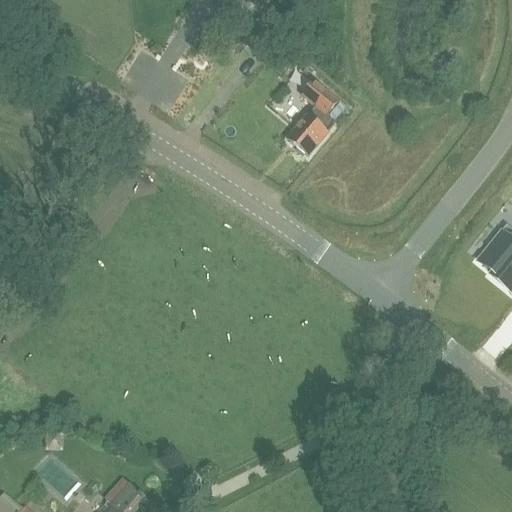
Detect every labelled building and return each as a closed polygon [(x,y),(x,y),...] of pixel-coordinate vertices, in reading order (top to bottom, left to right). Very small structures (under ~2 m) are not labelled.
[(190,0),(183,16),(203,26),(216,0),(190,0)] [(258,22),(242,42),(252,51),(256,46),(265,53),(277,39),(258,22)] [(134,77),(145,50),(128,44),(118,71),(134,77)] [(340,104),(316,84),(302,100),(314,111),(288,142),(308,159),(328,135),(325,133),(333,124),(327,120),(340,104)] [(492,277),(511,293),(511,231),(507,227),(482,258),(482,259),(479,263),(494,275),(492,277)] [(53,505),(61,497),(73,510),(91,493),(63,464),(37,488),(53,505)] [(154,511),(122,483),(106,502),(109,505),(102,511),(154,511)] [(9,497),(0,507),(0,511),(19,511),(23,508),(9,497)]
